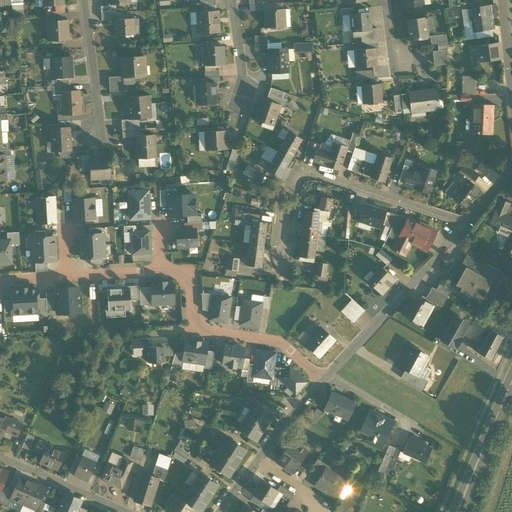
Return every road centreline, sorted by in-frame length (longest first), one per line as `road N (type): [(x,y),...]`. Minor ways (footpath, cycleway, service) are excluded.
road 1 (residential): [(467,224),(299,169),(280,251)]
road 2 (residential): [(160,271),(187,270),(193,328),(281,342),(322,381)]
road 3 (residential): [(467,224),(329,373)]
road 4 (tertiary): [(511,380),(456,511)]
road 5 (residential): [(83,0),(97,139)]
road 6 (residential): [(124,511),(0,457)]
